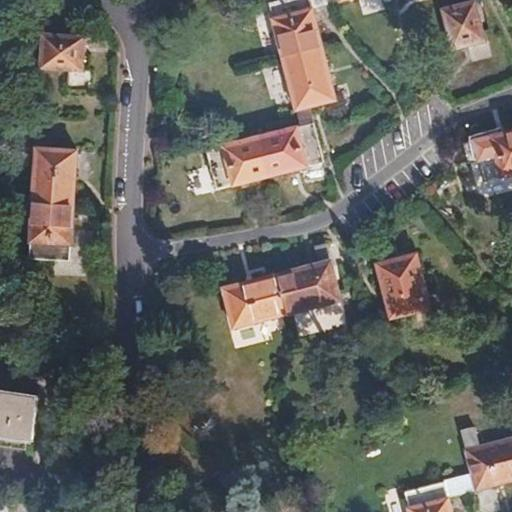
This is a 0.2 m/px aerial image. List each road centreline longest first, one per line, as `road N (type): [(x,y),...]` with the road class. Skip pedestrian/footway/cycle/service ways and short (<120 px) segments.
road 1 (residential): [(511,90),(472,106),(388,179),(324,219),(127,254)]
road 2 (residential): [(153,511),(130,364),(127,254)]
road 3 (residential): [(127,254),(143,0)]
